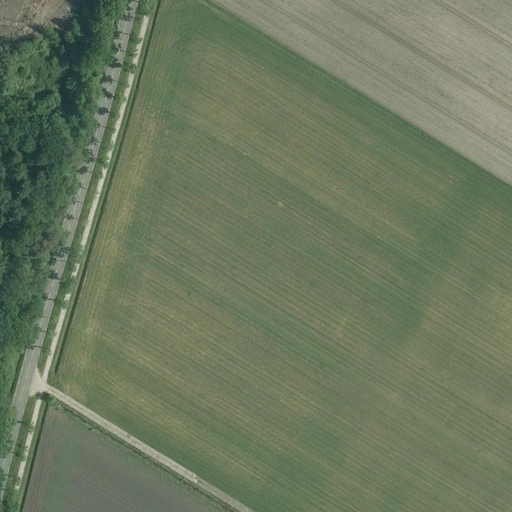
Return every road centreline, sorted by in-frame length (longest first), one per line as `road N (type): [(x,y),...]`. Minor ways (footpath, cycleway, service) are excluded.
road 1 (primary): [(0,481),(131,0)]
road 2 (track): [(42,386),(246,511)]
